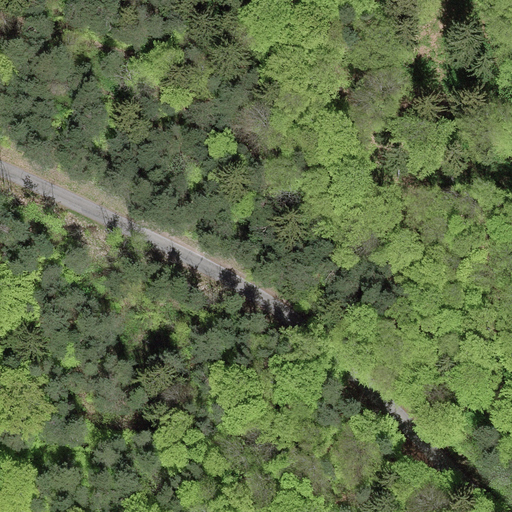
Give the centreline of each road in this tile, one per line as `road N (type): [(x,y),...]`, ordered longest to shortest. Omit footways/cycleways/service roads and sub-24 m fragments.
road 1 (residential): [(0,169),(278,311),(490,511)]
road 2 (track): [(511,133),(409,93),(293,62),(146,53),(0,14)]
